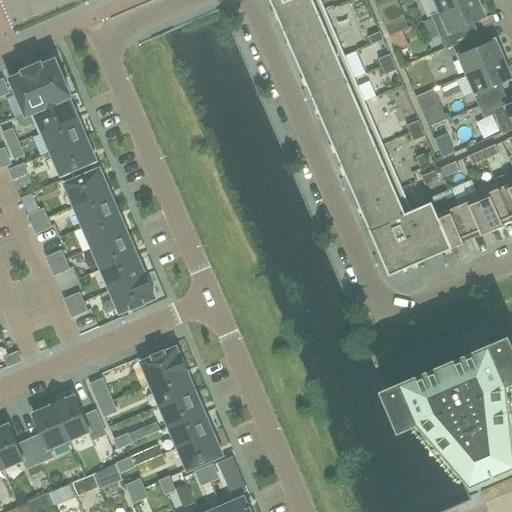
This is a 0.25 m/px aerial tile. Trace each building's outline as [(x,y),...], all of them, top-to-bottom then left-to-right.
[(452,249),(345,0),(270,0),(390,276),(452,249)] [(434,17),(474,0),(434,0),(441,13),(433,17),(434,17)] [(483,8),(479,0),(474,0),(434,17),(447,48),(477,35),(473,24),(486,18),(482,8),(483,8)] [(384,40),(381,32),(369,37),(372,45),(384,40)] [(407,32),(393,38),(399,51),(413,45),(407,32)] [(467,75),(505,59),(501,49),(500,50),(496,40),(482,46),(477,35),(447,48),(454,45),(467,75)] [(390,55),(379,60),(385,76),(397,71),(390,55)] [(480,106),(504,96),(499,85),(511,79),(511,77),(508,69),(509,69),(505,59),(467,75),(480,106)] [(40,65),(32,68),(34,72),(48,105),(63,99),(70,96),(69,93),(70,92),(64,78),(63,79),(55,61),(42,67),(41,64),(40,65)] [(25,74),(12,80),(26,114),(48,105),(34,72),(32,68),(25,71),(24,72),(25,74)] [(3,80),(0,81),(0,96),(0,97),(9,93),(3,80)] [(48,105),(26,114),(27,115),(30,114),(39,134),(45,131),(77,118),(68,98),(71,97),(70,96),(63,99),(48,105)] [(495,113),(504,133),(511,129),(511,104),(508,107),(504,96),(480,106),(485,117),(495,113)] [(438,106),(422,113),(429,128),(445,121),(438,106)] [(45,131),(39,134),(39,135),(44,133),(52,153),(88,138),(87,137),(85,138),(77,118),(45,131)] [(419,121),(407,126),(414,142),(426,137),(419,121)] [(13,130),(4,134),(10,147),(18,143),(13,130)] [(88,138),(52,153),(62,175),(95,160),(91,150),(93,150),(88,138)] [(23,156),(18,143),(10,147),(15,159),(23,156)] [(482,151),(486,160),(499,154),(495,145),(482,151)] [(452,148),(440,153),(442,159),(443,159),(454,153),(452,148)] [(4,150),(0,151),(0,163),(2,168),(11,164),(4,150)] [(473,166),(486,160),(482,151),(469,157),(473,166)] [(425,155),(417,158),(422,170),(430,166),(425,155)] [(456,162),(442,168),(446,177),(460,171),(456,162)] [(27,174),(23,166),(9,172),(13,181),(27,174)] [(66,185),(75,207),(111,191),(106,180),(104,180),(99,170),(66,185)] [(439,181),(435,171),(422,177),(426,187),(439,181)] [(476,192),(493,231),(504,227),(502,221),(511,218),(496,183),(476,192)] [(496,183),(511,218),(511,217),(511,183),(499,189),(497,183),(496,183)] [(75,207),(84,228),(118,213),(109,193),(111,192),(111,191),(75,207)] [(456,201),(459,206),(471,235),(480,231),(482,236),(493,231),(476,192),(456,201)] [(471,235),(459,206),(438,215),(453,249),(465,244),(462,239),(471,235)] [(33,225),(47,219),(43,210),(29,217),(33,225)] [(118,213),(84,228),(93,249),(129,233),(124,221),(122,222),(118,213)] [(51,227),(47,219),(33,225),(36,234),(51,227)] [(93,249),(102,269),(136,255),(132,246),(134,245),(129,233),(93,249)] [(47,258),(51,267),(65,261),(61,252),(47,258)] [(144,275),(136,255),(102,269),(111,290),(147,275),(147,274),(144,275)] [(69,269),(65,261),(51,267),(54,276),(69,269)] [(147,275),(111,290),(121,312),(133,307),(133,308),(143,304),(142,303),(154,298),(151,291),(154,290),(147,275)] [(65,300),(69,309),(83,303),(79,294),(65,300)] [(83,303),(69,309),(72,317),(87,311),(83,303)] [(387,396),(385,397),(400,428),(409,427),(419,438),(426,449),(425,456),(434,458),(440,465),(455,482),(458,481),(470,475),(473,479),(511,462),(511,341),(394,393),(387,396)] [(152,385),(188,370),(181,355),(179,356),(176,349),(164,354),(164,353),(154,357),(155,358),(143,363),(152,385)] [(18,353),(5,358),(9,367),(21,361),(18,353)] [(188,371),(188,370),(152,385),(161,406),(196,391),(196,390),(194,391),(186,372),(188,371)] [(91,385),(101,408),(113,403),(103,380),(91,385)] [(161,406),(170,427),(203,413),(200,403),(202,403),(196,391),(161,406)] [(53,404),(53,407),(68,440),(89,431),(93,441),(106,435),(96,412),(84,417),(75,397),(65,401),(64,399),(53,404)] [(117,412),(113,403),(101,408),(105,417),(117,412)] [(49,448),(68,440),(53,407),(34,415),(42,435),(29,441),(39,464),(53,458),(49,448)] [(212,433),(203,413),(170,427),(179,448),(214,433),(214,432),(212,433)] [(27,469),(39,464),(29,441),(18,445),(9,426),(0,429),(0,464),(2,469),(23,460),(27,469)] [(214,433),(179,448),(188,470),(222,455),(218,445),(220,445),(214,433)] [(128,435),(115,441),(119,449),(132,443),(128,435)] [(131,459),(118,464),(121,473),(134,467),(131,459)] [(213,466),(204,470),(210,482),(219,478),(213,466)] [(99,487),(118,479),(112,467),(107,469),(99,473),(94,475),(99,487)] [(210,482),(204,470),(196,473),(201,486),(210,482)] [(83,480),(80,481),(74,484),(79,496),(99,487),(94,475),(88,478),(83,480)] [(169,478),(161,482),(166,495),(174,491),(169,478)] [(126,487),(130,495),(131,494),(143,490),(139,481),(126,487)] [(143,490),(131,494),(134,503),(147,497),(144,489),(143,490)] [(55,506),(62,503),(57,490),(49,493),(55,506)] [(28,505),(30,511),(35,511),(53,504),(49,493),(27,503),(28,505)] [(222,508),(223,511),(250,511),(249,510),(249,511),(243,499),(222,508)]
